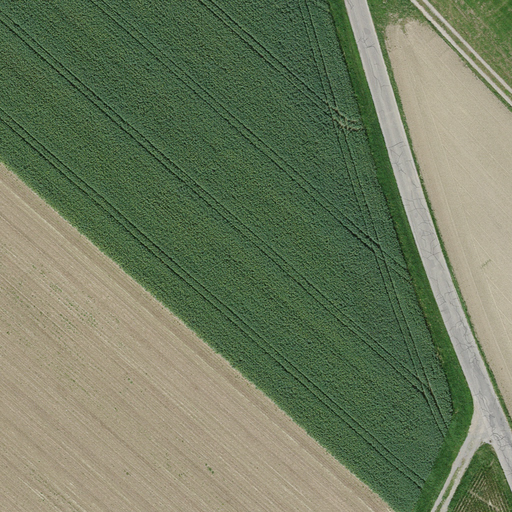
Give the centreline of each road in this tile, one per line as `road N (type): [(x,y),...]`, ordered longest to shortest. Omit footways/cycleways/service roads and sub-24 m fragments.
road 1 (unclassified): [(355,0),(407,189),(511,473)]
road 2 (track): [(413,0),(511,100)]
